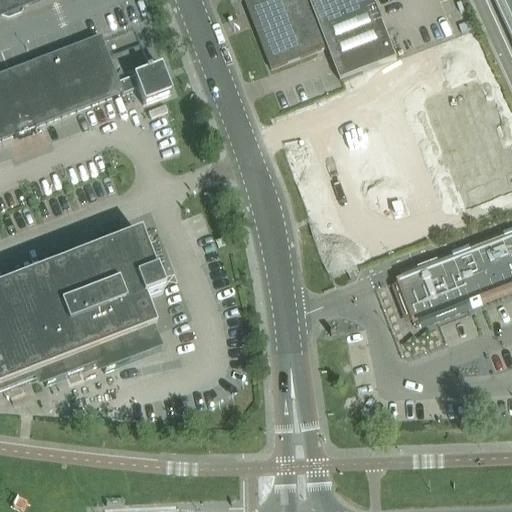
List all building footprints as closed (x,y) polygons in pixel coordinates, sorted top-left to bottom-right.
[(0,0),(0,19),(50,0),(0,0)] [(328,51),(329,53),(342,85),(397,63),(372,0),(249,0),(259,25),(254,27),(273,73),(328,51)] [(142,106),(169,95),(159,69),(150,73),(148,70),(143,72),(144,74),(116,85),(98,39),(0,77),(0,144),(136,92),(142,106)] [(475,85),(427,103),(467,206),(511,190),(505,174),(509,173),(506,165),(510,163),(507,154),(503,156),(490,124),(494,122),(487,104),(483,106),(475,85)] [(414,329),(511,290),(511,236),(506,238),(507,242),(478,253),(477,250),(469,253),(470,256),(397,284),(414,328),(414,329)] [(0,291),(0,396),(154,337),(142,303),(162,296),(139,237),(0,291)]
